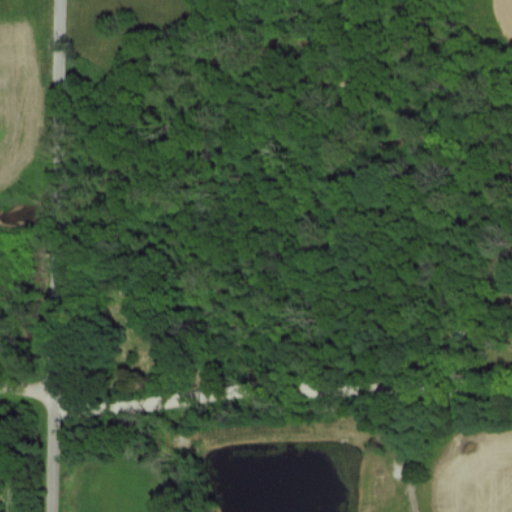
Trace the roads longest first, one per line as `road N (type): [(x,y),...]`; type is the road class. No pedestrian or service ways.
road 1 (residential): [(511,394),(288,392),(89,415),(38,387),(0,386)]
road 2 (residential): [(58,511),(61,0)]
